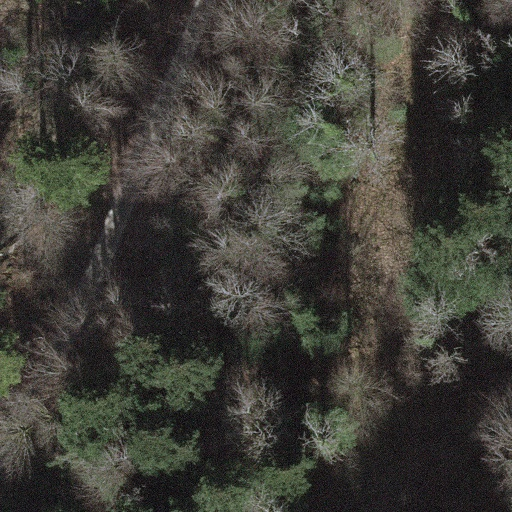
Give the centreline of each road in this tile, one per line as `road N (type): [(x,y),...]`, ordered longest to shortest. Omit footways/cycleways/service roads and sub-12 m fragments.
road 1 (track): [(242,0),(0,486)]
road 2 (track): [(344,511),(511,377)]
